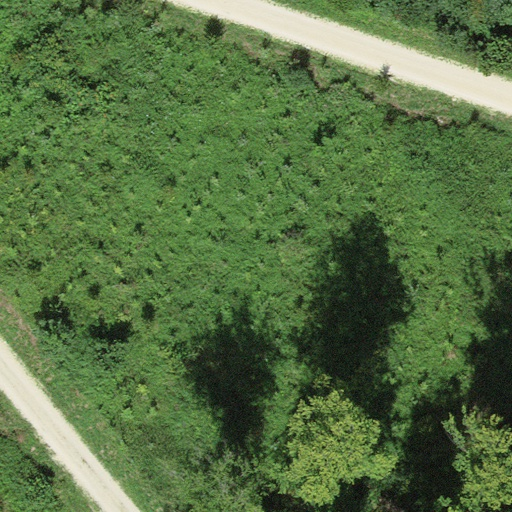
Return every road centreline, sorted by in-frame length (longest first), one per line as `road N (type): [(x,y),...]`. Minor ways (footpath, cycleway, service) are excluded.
road 1 (track): [(225,0),(511,104)]
road 2 (track): [(0,360),(119,511)]
